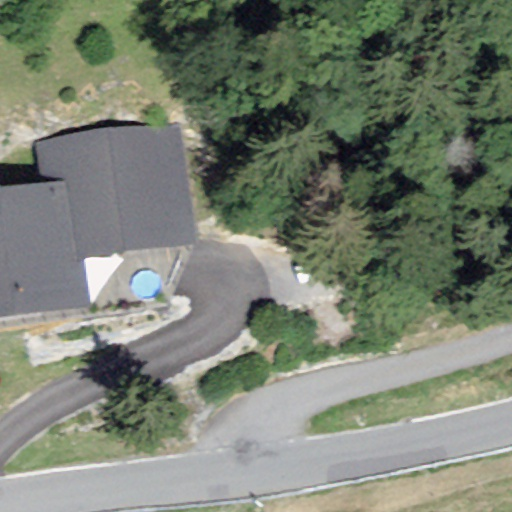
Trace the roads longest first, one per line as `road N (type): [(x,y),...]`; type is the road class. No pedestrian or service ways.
road 1 (residential): [(246,468),(245,429),(270,402),(511,334)]
road 2 (tertiary): [(246,468),(511,421)]
road 3 (tertiary): [(0,502),(246,468)]
